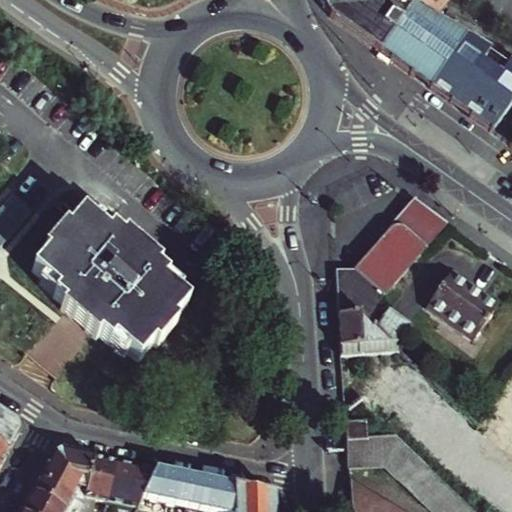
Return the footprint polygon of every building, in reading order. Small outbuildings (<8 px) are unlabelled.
[(377,53),(489,134),(511,102),(511,62),(507,60),(499,73),(480,62),(488,48),(436,18),(448,0),(381,0),(382,4),(410,2),(412,4),(377,53)] [(382,4),(322,8),(329,19),(377,53),(412,4),(410,2),(382,4)] [(337,311),(352,310),(375,308),(425,251),(428,253),(447,226),(412,201),(376,242),(378,244),(353,274),(335,275),(337,311)] [(107,235),(82,213),(67,230),(63,227),(43,251),(46,253),(31,270),(57,293),(53,297),(64,306),(60,310),(95,340),(99,336),(109,345),(113,339),(138,361),(152,344),(155,347),(177,323),(173,320),(187,303),(162,281),(166,277),(156,269),(159,266),(124,235),(121,238),(111,230),(107,235)] [(496,312),(449,278),(426,310),(473,344),(496,312)] [(374,331),(393,349),(408,327),(387,312),(374,331)] [(337,318),(339,359),(399,355),(393,349),(374,331),(359,316),(337,318)] [(17,423),(0,411),(0,448),(9,453),(19,433),(17,423)] [(345,424),(346,443),(358,442),(366,442),(365,423),(345,424)] [(373,441),(372,423),(365,423),(366,442),(370,442),(373,441)] [(431,511),(470,511),(468,510),(459,500),(450,492),(440,483),(431,474),(421,465),(412,455),(396,440),(383,441),(373,441),(370,442),(366,442),(358,442),(346,443),(348,471),(384,469),(431,511)] [(0,468),(9,453),(0,448),(0,468)] [(52,456),(38,482),(84,507),(85,500),(93,459),(62,452),(52,456)] [(107,505),(116,463),(93,459),(85,500),(94,503),(107,505)] [(157,472),(116,463),(107,505),(105,511),(115,511),(116,507),(136,511),(144,497),(157,472)] [(157,472),(144,497),(168,502),(168,504),(173,505),(174,503),(216,511),(274,511),(273,496),(157,472)] [(38,482),(21,511),(67,511),(71,506),(82,511),(84,507),(38,482)] [(393,511),(349,485),(350,511),(393,511)] [(85,500),(84,507),(82,511),(92,511),(94,503),(85,500)]
